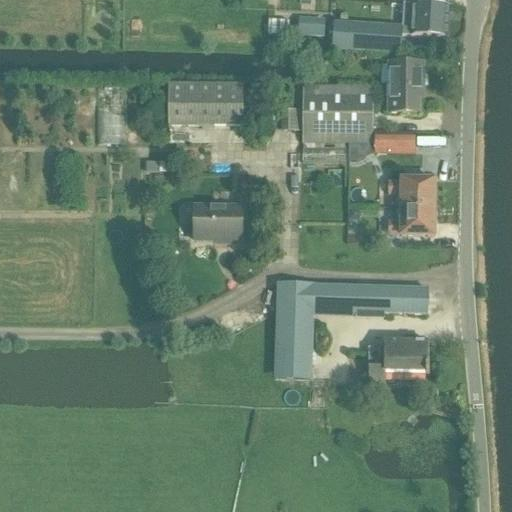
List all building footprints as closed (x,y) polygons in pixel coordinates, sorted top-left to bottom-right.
[(402,29),(402,38),(411,39),(447,42),(448,21),(449,21),(449,14),(449,9),(404,6),(402,29)] [(300,23),(299,37),(321,39),(323,39),(324,25),(313,24),(300,23)] [(400,56),(402,29),(334,25),(332,51),(400,56)] [(390,74),(389,116),(419,117),(420,93),(424,93),(424,75),(424,72),(424,66),(390,66),(390,74)] [(243,127),(244,87),(169,86),(168,125),(243,127)] [(303,146),(346,147),(373,147),(373,89),(303,88),(303,146)] [(300,113),(282,113),(282,133),(300,133),(300,113)] [(414,156),(415,140),(415,136),(375,136),(375,156),(414,156)] [(401,212),(435,212),(434,183),(401,183),(401,184),(389,184),(389,198),(401,198),(401,212)] [(243,247),(243,210),(196,209),(196,244),(226,244),(226,247),(243,247)] [(435,239),(435,212),(401,212),(402,224),(390,224),(390,238),(402,238),(402,239),(435,239)] [(312,356),(316,288),(280,287),(277,354),(312,356)] [(386,299),(386,317),(428,318),(429,291),(376,289),(375,299),(386,299)] [(368,357),(368,389),(385,390),(385,376),(426,376),(426,378),(429,378),(429,367),(429,346),(385,345),(385,358),(370,357),(368,357)]
